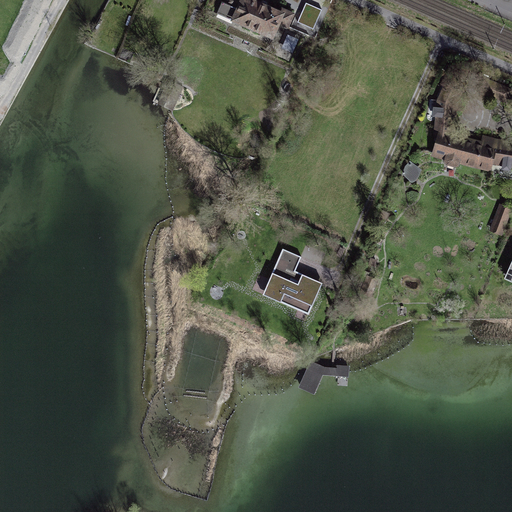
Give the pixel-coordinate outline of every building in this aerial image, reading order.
[(297,15),(264,0),(223,0),(217,13),(283,44),(297,15)] [(509,102),(511,86),(488,83),(486,94),(498,95),(497,101),(509,102)] [(457,102),(437,99),(435,121),(455,123),(457,102)] [(456,131),(439,128),(433,163),(495,173),(496,165),(511,167),(511,142),(487,138),(485,143),(455,138),(456,131)] [(511,212),(498,207),(489,232),(502,237),(511,212)] [(302,257),(282,250),(263,299),(313,318),(325,286),(295,274),(302,257)] [(369,276),(364,285),(374,291),(379,282),(369,276)]
